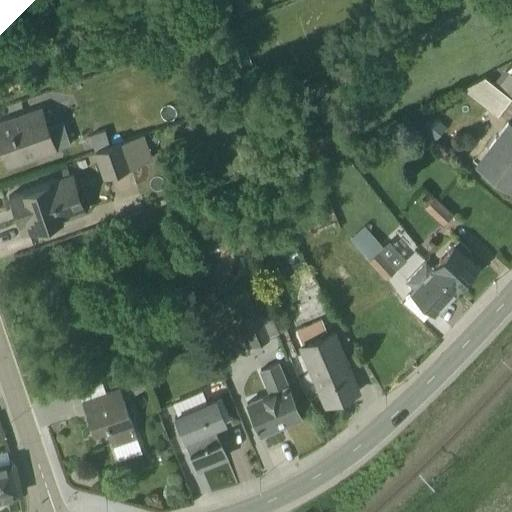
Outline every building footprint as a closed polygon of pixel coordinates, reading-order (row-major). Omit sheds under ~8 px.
[(511,68),(507,64),(492,84),(510,97),(511,94),(511,68)] [(492,84),(483,77),(462,88),(496,115),(510,97),(492,84)] [(0,150),(6,167),(70,144),(62,122),(48,127),(41,108),(0,122),(0,150)] [(444,127),(428,115),(417,130),(432,142),(444,127)] [(511,126),(504,121),(473,162),(507,187),(511,180),(511,126)] [(143,134),(93,151),(102,177),(152,160),(143,134)] [(77,186),(72,173),(8,196),(21,234),(90,210),(82,184),(77,186)] [(452,213),(433,197),(423,208),(442,225),(452,213)] [(406,261),(387,241),(380,248),(364,228),(350,238),(358,252),(385,280),(406,261)] [(457,238),(431,266),(455,289),(476,266),(466,257),(471,251),(457,238)] [(243,252),(230,257),(236,275),(249,270),(243,252)] [(433,313),(455,289),(431,266),(425,260),(405,281),(411,286),(408,289),(411,292),(429,309),(433,313)] [(419,319),(429,309),(411,292),(401,302),(419,319)] [(268,313),(241,325),(250,346),(277,334),(268,313)] [(332,331),(298,345),(323,405),(357,391),(332,331)] [(245,402),(259,435),(300,418),(277,362),(257,371),(267,393),(245,402)] [(135,370),(123,377),(133,394),(145,387),(135,370)] [(81,403),(105,394),(101,382),(77,390),(81,403)] [(135,437),(118,390),(105,394),(81,403),(92,434),(105,429),(111,445),(135,437)] [(213,429),(226,424),(215,398),(206,402),(201,391),(172,402),(176,413),(174,415),(196,470),(225,458),(213,429)] [(0,498),(4,497),(5,500),(16,498),(16,495),(19,494),(13,463),(11,464),(10,460),(9,460),(6,451),(0,452),(0,498)]
